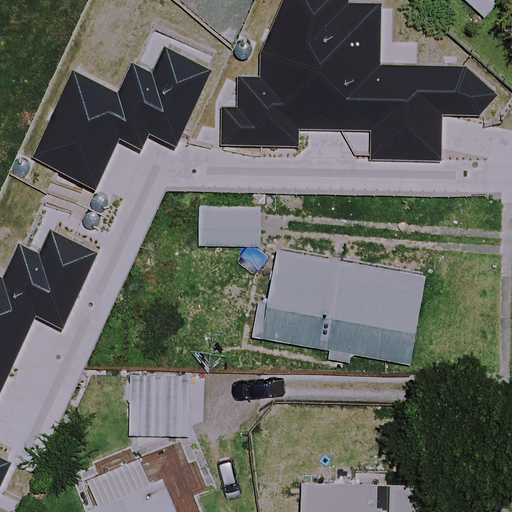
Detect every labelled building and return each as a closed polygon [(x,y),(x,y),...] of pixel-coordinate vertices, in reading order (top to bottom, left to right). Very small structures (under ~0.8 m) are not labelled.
[(469,0),(490,17),(504,0),(469,0)] [(426,273),(272,250),(259,336),(413,360),(426,273)] [(185,376),(126,374),(124,431),(184,433),(185,376)] [(168,511),(154,475),(77,505),(79,511),(168,511)] [(294,507),(307,508),(306,511),(423,511),(424,484),(296,479),(294,507)]
